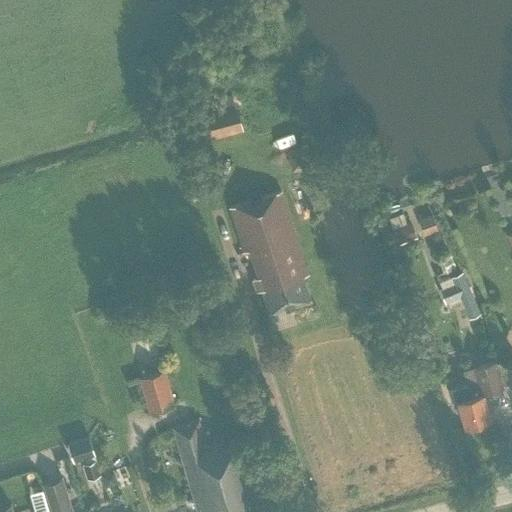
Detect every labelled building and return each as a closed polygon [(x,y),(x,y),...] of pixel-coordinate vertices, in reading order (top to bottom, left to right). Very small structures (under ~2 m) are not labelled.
[(199,140),(241,130),(235,107),(193,118),(199,140)] [(293,169),(310,164),(304,147),(288,152),(293,169)] [(269,311),(310,298),(303,275),(308,273),(281,191),(262,197),(262,198),(249,203),(248,201),(229,207),(243,252),(249,250),(269,311)] [(457,401),(465,426),(490,419),(483,393),(502,387),(495,361),(463,371),(467,384),(450,389),(454,402),(457,401)] [(149,412),(174,404),(164,370),(139,377),(149,412)] [(253,511),(252,508),(258,507),(240,441),(225,445),(223,440),(206,445),(198,419),(173,427),(197,511),(253,511)] [(68,443),(73,462),(95,455),(89,436),(68,443)] [(113,472),(101,476),(106,488),(118,484),(113,472)] [(63,477),(43,483),(46,493),(52,511),(66,511),(73,510),(63,477)] [(52,511),(46,493),(33,497),(38,511),(52,511)]
